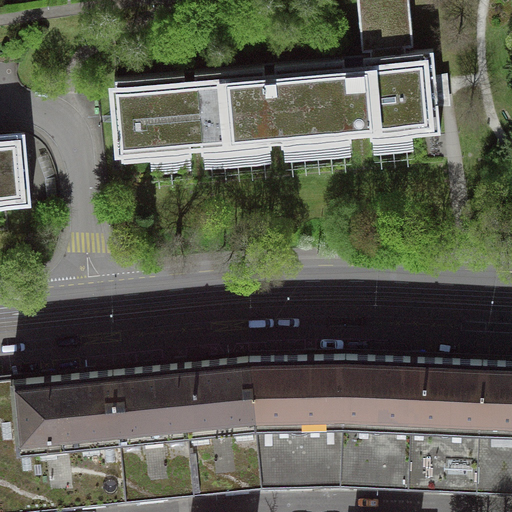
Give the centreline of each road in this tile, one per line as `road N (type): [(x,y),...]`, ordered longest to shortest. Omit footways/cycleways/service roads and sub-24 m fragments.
road 1 (primary): [(511,300),(276,292),(93,310)]
road 2 (residential): [(484,511),(340,505),(209,511)]
road 3 (residential): [(0,112),(46,111),(72,131),(93,310)]
